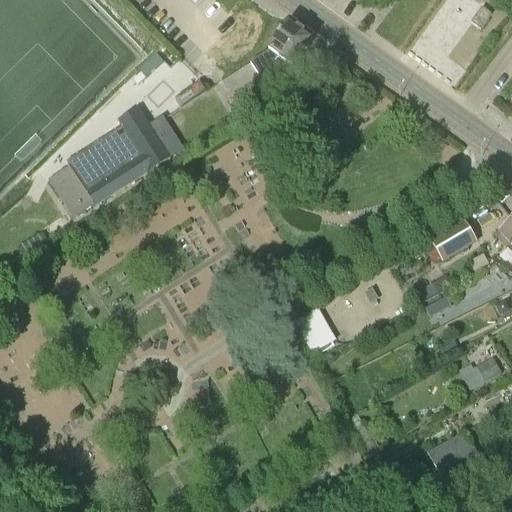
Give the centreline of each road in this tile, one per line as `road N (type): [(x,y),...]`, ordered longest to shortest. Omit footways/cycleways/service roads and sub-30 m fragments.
road 1 (unknown): [(295,322),(511,180)]
road 2 (tertiary): [(465,120),(294,0)]
